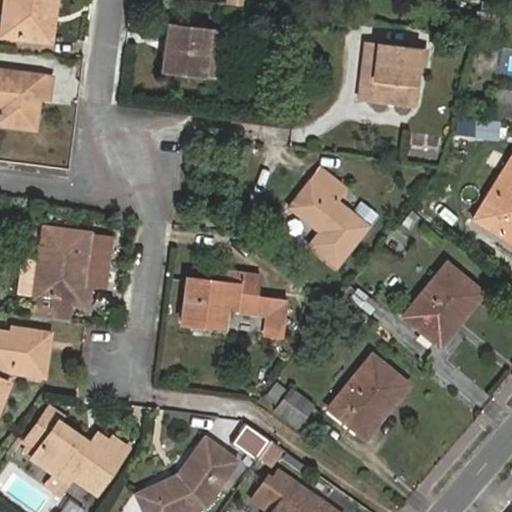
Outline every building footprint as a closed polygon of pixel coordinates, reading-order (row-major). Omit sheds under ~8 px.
[(5,0),(5,6),(9,6),(6,32),(50,37),(53,12),(55,12),(56,0),(5,0)] [(9,6),(5,6),(1,32),(6,32),(9,6)] [(224,28),(168,21),(161,71),(216,79),(224,28)] [(361,100),(372,101),(379,43),(368,42),(361,100)] [(379,43),(372,101),(411,106),(416,67),(422,68),(424,49),(379,43)] [(48,101),(51,77),(0,70),(0,123),(34,128),(38,99),(48,101)] [(492,103),(490,118),(511,120),(511,92),(499,91),(497,104),(492,103)] [(511,155),(473,219),(500,236),(504,230),(511,234),(511,155)] [(336,266),(366,229),(336,205),(346,192),(318,170),(309,180),(311,182),(291,207),(320,232),(310,245),(336,266)] [(88,303),(90,287),(105,289),(112,237),(91,234),(46,228),(42,259),(37,295),(34,317),(67,322),(70,300),(88,303)] [(511,242),(511,234),(504,230),(500,236),(511,242)] [(19,293),(37,295),(42,259),(24,257),(19,293)] [(481,294),(444,264),(402,316),(439,346),(481,294)] [(229,272),(227,283),(236,284),(238,273),(229,272)] [(236,284),(227,283),(187,278),(180,322),(220,328),(223,306),(253,310),(255,293),(257,275),(238,273),(236,284)] [(355,286),(346,298),(368,315),(377,303),(355,286)] [(270,295),(255,293),(253,310),(268,313),(270,295)] [(270,295),(268,313),(265,333),(281,335),(287,297),(270,295)] [(0,405),(6,390),(1,389),(9,369),(38,375),(41,355),(48,356),(51,333),(7,327),(4,340),(0,339),(0,405)] [(44,376),(48,356),(41,355),(38,375),(44,376)] [(328,408),(364,437),(407,385),(370,356),(328,408)] [(290,386),(273,410),(297,426),(313,403),(290,386)] [(81,438),(84,435),(62,419),(64,414),(52,404),(28,439),(41,448),(37,455),(70,480),(75,473),(98,490),(128,447),(116,438),(113,442),(100,434),(95,442),(92,447),(81,438)] [(249,424),(236,436),(246,447),(259,435),(249,424)] [(95,442),(84,435),(81,438),(92,447),(95,442)] [(257,457),(268,440),(260,435),(248,451),(257,457)] [(236,462),(201,438),(179,469),(169,479),(134,496),(141,511),(195,511),(203,509),(236,462)] [(267,464),(279,448),(268,440),(257,457),(267,464)] [(273,507),(269,511),(332,511),(279,474),(273,483),(265,477),(253,493),(273,507)] [(73,480),(68,487),(88,504),(94,496),(73,480)] [(249,500),(265,511),(269,511),(273,507),(253,493),(249,500)]
